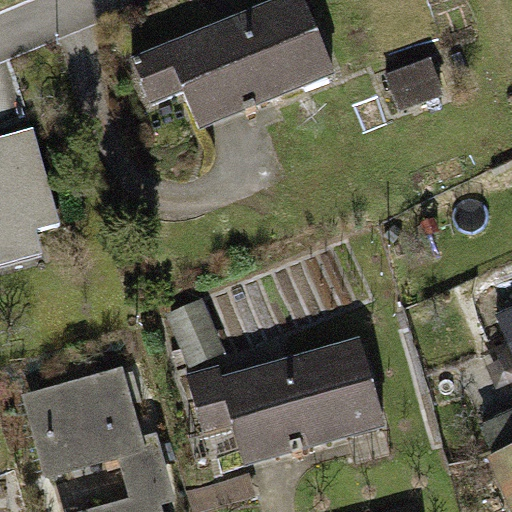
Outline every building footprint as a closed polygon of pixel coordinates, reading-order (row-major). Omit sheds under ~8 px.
[(324,91),(290,0),(282,0),(118,61),(137,112),(171,99),(187,142),(324,91)] [(25,141),(0,147),(0,254),(53,240),(25,141)] [(511,271),(474,285),(511,386),(511,271)] [(192,367),(229,353),(210,301),(173,315),(192,367)] [(375,436),(352,348),(218,382),(216,372),(180,381),(196,443),(219,437),(228,473),(375,436)] [(121,380),(20,407),(41,488),(113,469),(123,507),(102,511),(158,511),(172,509),(153,438),(137,443),(121,380)] [(511,511),(511,458),(481,471),(497,511),(511,511)]
